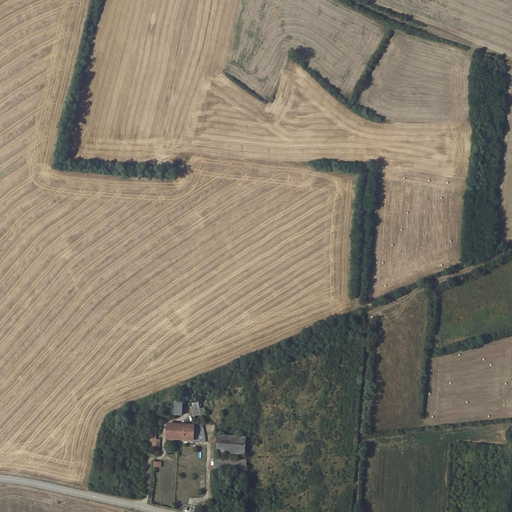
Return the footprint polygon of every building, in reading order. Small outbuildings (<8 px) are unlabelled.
[(199,409),(198,402),(190,403),(193,416),(204,414),(203,408),(199,409)] [(206,441),(201,422),(193,423),(193,425),(194,425),(194,440),(194,442),(206,441)] [(193,425),(166,423),(166,439),(194,440),(194,425),(193,425)] [(246,436),(217,434),(216,453),(245,455),(246,436)] [(246,460),(215,458),(214,471),(215,471),(245,474),(246,460)]
